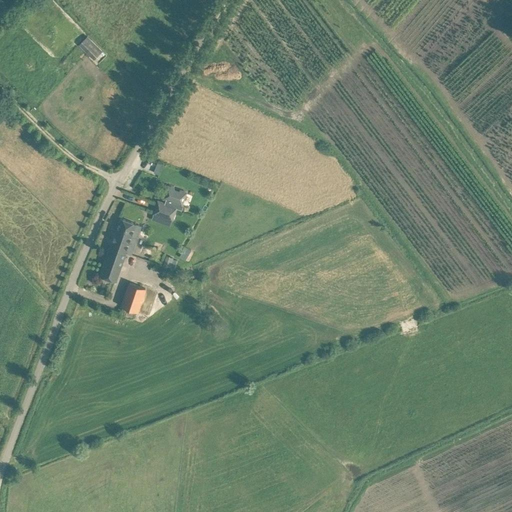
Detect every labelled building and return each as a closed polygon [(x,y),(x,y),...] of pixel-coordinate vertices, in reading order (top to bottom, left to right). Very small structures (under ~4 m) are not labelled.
[(0,5),(0,17),(11,11),(5,2),(0,5)] [(79,44),(94,59),(103,50),(87,35),(79,44)] [(158,201),(153,213),(172,220),(177,208),(174,206),(175,203),(182,205),(187,193),(180,190),(179,191),(174,189),(175,188),(168,186),(163,198),(166,200),(165,203),(158,201)] [(120,217),(110,246),(131,254),(139,233),(134,231),(136,223),(129,221),(120,217)] [(131,254),(110,246),(100,275),(109,279),(116,281),(126,252),(131,254)] [(121,306),(147,315),(155,291),(130,282),(121,306)]
